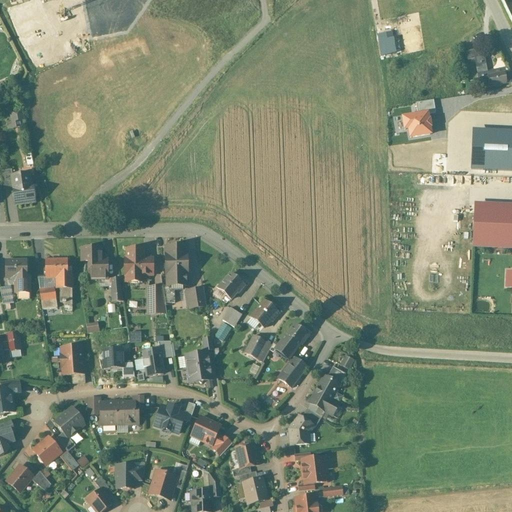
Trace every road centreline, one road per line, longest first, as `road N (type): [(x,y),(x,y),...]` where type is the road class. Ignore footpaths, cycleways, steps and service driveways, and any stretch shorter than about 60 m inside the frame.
road 1 (residential): [(262,0),(265,20),(144,155),(91,199),(76,229)]
road 2 (residential): [(76,229),(196,229),(334,335)]
road 3 (residential): [(269,435),(167,391),(81,390),(37,410)]
road 4 (unclassified): [(371,348),(511,359)]
